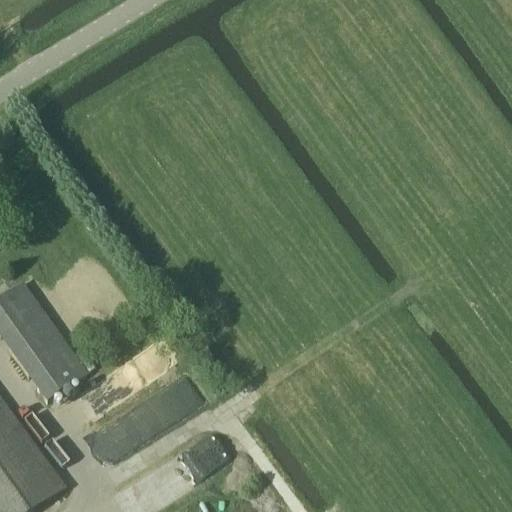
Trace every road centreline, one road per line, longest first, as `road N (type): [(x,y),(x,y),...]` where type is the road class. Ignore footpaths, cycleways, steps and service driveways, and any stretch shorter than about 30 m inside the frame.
road 1 (track): [(296,511),(222,411),(88,493)]
road 2 (unclassified): [(0,91),(149,0)]
